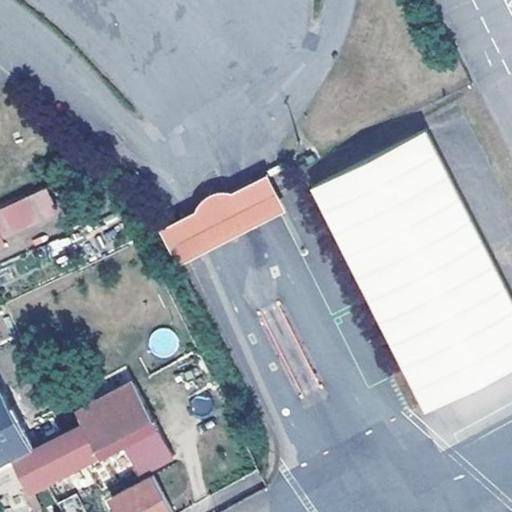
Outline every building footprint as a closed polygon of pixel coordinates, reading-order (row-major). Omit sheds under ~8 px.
[(511,365),(511,296),(426,128),(313,184),(426,409),(511,365)] [(193,212),(158,230),(177,265),(284,210),(266,175),(231,193),(227,192),(221,191),(217,192),(211,194),(206,196),(202,199),(198,203),(193,212)] [(45,184),(21,194),(0,203),(0,242),(3,241),(0,233),(0,231),(55,206),(45,184)] [(319,304),(285,216),(257,227),(263,242),(274,238),(286,267),(274,272),(290,315),(319,304)] [(155,355),(174,353),(172,331),(153,333),(155,355)] [(75,413),(81,424),(97,454),(49,481),(65,511),(90,511),(80,492),(137,462),(142,471),(151,467),(154,474),(112,496),(120,511),(176,511),(171,501),(186,493),(168,458),(173,456),(136,381),(75,413)] [(0,460),(12,455),(28,448),(0,395),(0,460)] [(81,424),(61,435),(30,451),(28,448),(12,455),(26,483),(46,477),(49,481),(97,454),(81,424)] [(0,469),(0,493),(8,492),(2,469),(0,469)]
